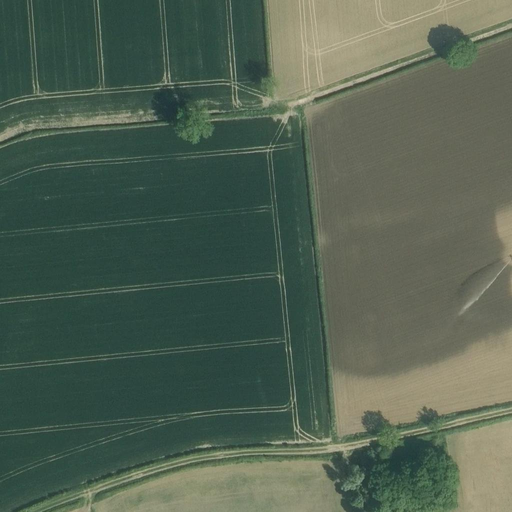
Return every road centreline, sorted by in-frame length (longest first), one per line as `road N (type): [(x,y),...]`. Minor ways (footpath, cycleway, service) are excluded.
road 1 (track): [(25,511),(181,456),(368,440),(511,407)]
road 2 (track): [(200,107),(309,99),(511,26)]
